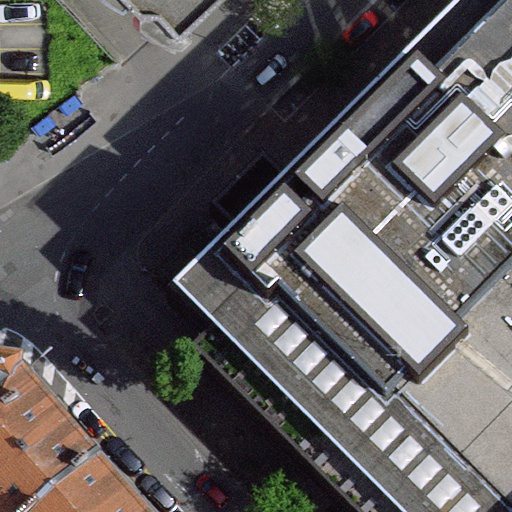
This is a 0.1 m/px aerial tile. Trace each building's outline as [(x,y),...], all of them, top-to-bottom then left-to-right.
[(129,0),(157,26),(185,0),(129,0)] [(511,511),(511,0),(437,0),(146,282),(367,511),(511,511)] [(0,408),(14,367),(0,360),(0,408)] [(19,511),(87,451),(14,367),(0,408),(0,511),(19,511)] [(141,511),(87,451),(19,511),(141,511)]
